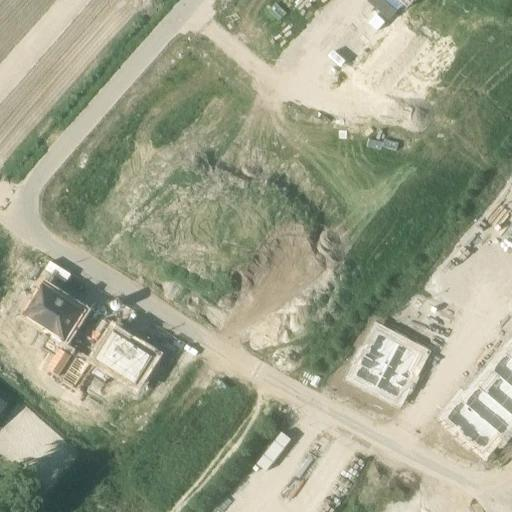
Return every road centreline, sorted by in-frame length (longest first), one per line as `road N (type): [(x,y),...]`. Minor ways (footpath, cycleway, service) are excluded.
road 1 (residential): [(185,8),(33,184),(27,209),(37,236),(252,369),(491,490)]
road 2 (residential): [(185,8),(282,89),(423,123)]
